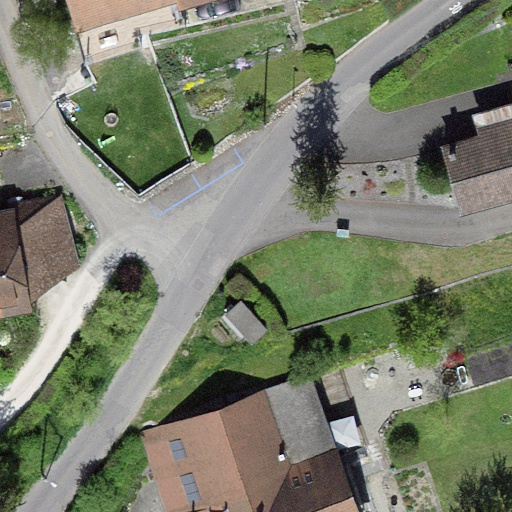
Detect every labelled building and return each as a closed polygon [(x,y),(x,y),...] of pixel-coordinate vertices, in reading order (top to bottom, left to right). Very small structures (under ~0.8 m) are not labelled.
[(72,0),(78,18),(136,0),(72,0)] [(81,65),(138,49),(130,20),(73,37),(81,65)] [(511,107),(475,118),(480,139),(441,150),(458,207),(511,191),(511,107)] [(0,304),(25,300),(25,298),(68,269),(51,203),(4,214),(5,222),(0,222),(0,304)] [(247,344),(262,330),(237,302),(222,316),(247,344)] [(440,337),(401,348),(409,378),(448,367),(440,337)] [(161,481),(195,469),(210,511),(345,511),(301,377),(145,433),(161,481)]
